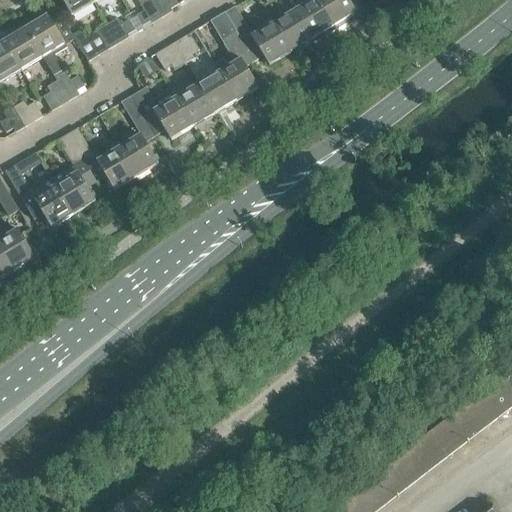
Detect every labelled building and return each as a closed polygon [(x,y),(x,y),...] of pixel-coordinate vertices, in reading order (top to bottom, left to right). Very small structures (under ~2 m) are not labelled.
[(61,0),(72,17),(94,4),(91,0),(61,0)] [(164,0),(151,0),(151,1),(162,19),(172,13),(171,11),(164,0)] [(174,0),(165,0),(164,0),(171,11),(178,6),(174,0)] [(334,28),(335,28),(318,0),(314,0),(296,11),(313,41),(323,35),(324,36),(326,36),(328,36),(333,33),(334,32),(335,29),(334,28)] [(318,0),(335,28),(336,29),(338,29),(340,29),(345,26),(346,24),(347,22),(347,21),(357,15),(348,0),(318,0)] [(152,26),(162,19),(151,1),(140,7),(144,13),(150,23),(152,26)] [(269,67),(292,54),(274,24),(252,38),(250,35),(252,34),(236,8),(226,14),(242,40),(255,63),(264,58),(269,67)] [(296,11),(274,24),(292,54),(313,41),(296,11)] [(150,23),(144,13),(136,17),(142,28),(150,23)] [(242,40),(226,14),(211,22),(236,63),(229,67),(225,60),(215,66),(219,73),(237,103),(259,90),(246,68),(255,63),(242,40)] [(75,41),(72,37),(62,19),(52,25),(48,17),(25,30),(43,59),(57,83),(69,103),(86,92),(78,78),(70,82),(53,53),(75,41)] [(129,39),(128,36),(122,26),(118,20),(108,26),(119,45),(129,39)] [(129,21),(122,26),(128,36),(136,32),(129,21)] [(109,51),(119,45),(108,26),(98,32),(109,51)] [(43,59),(25,30),(23,27),(11,34),(13,38),(4,43),(21,72),(43,59)] [(88,38),(83,30),(72,37),(75,41),(88,63),(109,51),(98,32),(88,38)] [(200,51),(194,40),(190,35),(183,39),(193,55),(200,51)] [(195,59),(193,55),(183,39),(173,45),(185,65),(195,59)] [(0,85),(21,72),(4,43),(0,45),(0,85)] [(175,71),(185,65),(173,45),(163,51),(173,67),(175,71)] [(163,51),(156,56),(165,72),(173,67),(163,51)] [(198,86),(215,116),(237,103),(219,73),(198,86)] [(59,109),(69,103),(57,83),(47,89),(50,94),(59,109)] [(194,129),(215,116),(198,86),(185,94),(181,87),(172,92),(176,99),(194,129)] [(171,142),(194,129),(176,99),(172,92),(154,103),(146,89),(132,98),(148,125),(155,137),(165,132),(171,142)] [(59,109),(50,94),(43,98),(49,109),(52,113),(59,109)] [(148,125),(132,98),(122,104),(141,136),(119,149),(137,179),(159,165),(146,143),(155,137),(148,125)] [(26,129),(36,123),(27,108),(24,103),(14,109),(26,129)] [(34,104),(27,108),(36,123),(43,118),(40,114),(34,104)] [(4,114),(7,120),(13,130),(16,135),(26,129),(14,109),(4,114)] [(13,130),(7,120),(0,124),(6,135),(13,130)] [(84,162),(94,156),(79,130),(68,136),(84,162)] [(97,183),(84,162),(68,136),(58,142),(74,168),(53,181),(74,216),(96,203),(88,189),(97,183)] [(115,192),(137,179),(119,149),(97,162),(115,192)] [(74,216),(53,181),(32,193),(16,167),(5,173),(34,221),(43,216),(52,230),(74,216)] [(0,202),(9,218),(20,211),(0,178),(0,202)] [(0,250),(14,273),(36,260),(18,230),(5,238),(1,230),(0,230),(0,250)] [(0,281),(14,273),(0,250),(0,281)] [(377,511),(511,408),(511,373),(511,371),(479,395),(481,397),(453,419),(452,417),(409,450),(410,452),(381,474),(379,473),(338,504),(339,506),(331,511),(377,511)]
